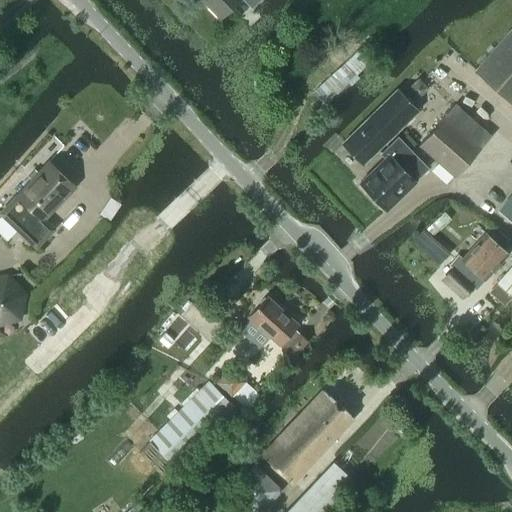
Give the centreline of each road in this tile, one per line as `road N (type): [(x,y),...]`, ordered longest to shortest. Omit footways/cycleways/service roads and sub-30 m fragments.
road 1 (tertiary): [(511,460),(71,0)]
road 2 (track): [(225,162),(133,250)]
